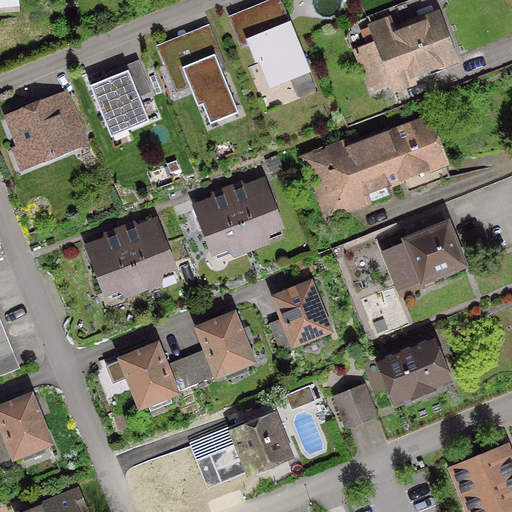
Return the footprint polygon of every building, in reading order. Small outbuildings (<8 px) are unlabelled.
[(363,30),(368,44),(355,49),(371,91),(390,85),(391,90),(394,89),(392,84),(425,72),(452,61),(433,12),(391,28),(389,20),(363,30)] [(248,43),(255,61),(260,59),(271,86),(306,72),(287,25),(252,40),(242,17),(230,21),(240,46),(248,43)] [(158,51),(168,74),(181,69),(196,108),(200,105),(208,125),(236,113),(220,74),(213,56),(182,68),(173,45),(158,51)] [(106,79),(88,87),(104,127),(122,119),(126,131),(147,122),(139,102),(126,71),(106,79)] [(18,149),(25,152),(30,165),(70,149),(50,100),(32,108),(11,116),(17,132),(14,138),(18,149)] [(428,124),(384,141),(379,128),(299,159),(319,209),(343,200),(396,180),(402,195),(447,178),(441,164),(441,163),(442,162),(428,124)] [(277,226),(261,184),(228,196),(248,248),(265,241),(267,230),(277,226)] [(222,247),(231,254),(248,248),(228,196),(195,209),(211,251),(222,247)] [(445,226),(438,228),(435,222),(409,232),(412,239),(405,242),(407,247),(393,253),(405,281),(419,276),(421,282),(461,265),(445,226)] [(169,266),(153,224),(121,236),(140,288),(157,282),(159,270),(169,266)] [(140,288),(121,236),(87,249),(104,291),(114,287),(123,295),(140,288)] [(327,331),(308,285),(295,290),(273,299),(281,319),(292,345),(327,331)] [(250,362),(231,316),(197,330),(205,349),(215,376),(250,362)] [(394,404),(447,382),(430,340),(377,362),(394,404)] [(0,343),(0,358),(12,354),(6,341),(0,343)] [(163,366),(155,346),(120,360),(139,407),(174,393),(163,366)] [(308,386),(289,393),(290,395),(296,409),(314,401),(312,397),(308,386)] [(373,416),(362,388),(335,399),(346,426),(373,416)] [(12,457),(47,443),(29,397),(0,408),(0,426),(2,431),(12,457)] [(246,426),(231,433),(247,472),(250,471),(251,473),(256,475),(265,471),(267,467),(266,465),(287,456),(271,417),(256,422),(253,416),(244,420),(246,426)] [(223,462),(222,459),(211,434),(170,451),(181,478),(223,462)] [(511,511),(511,468),(503,447),(451,468),(468,511),(511,511)] [(82,511),(75,493),(28,511),(82,511)]
